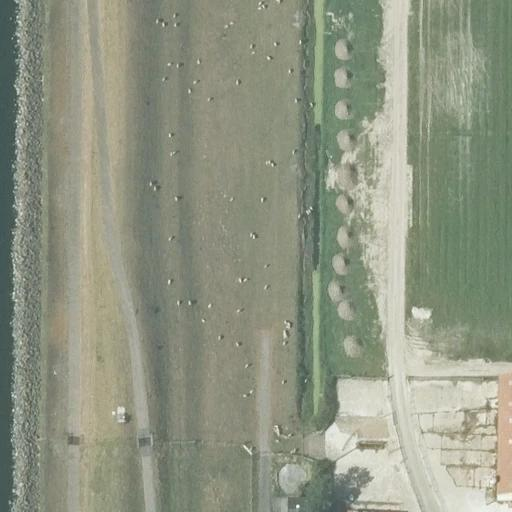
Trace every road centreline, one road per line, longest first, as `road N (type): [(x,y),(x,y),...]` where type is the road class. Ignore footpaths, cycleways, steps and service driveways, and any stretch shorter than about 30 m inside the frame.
road 1 (unclassified): [(150,511),(134,342),(107,218),(92,0)]
road 2 (unclassified): [(72,511),(77,0)]
road 3 (track): [(265,331),(264,456)]
